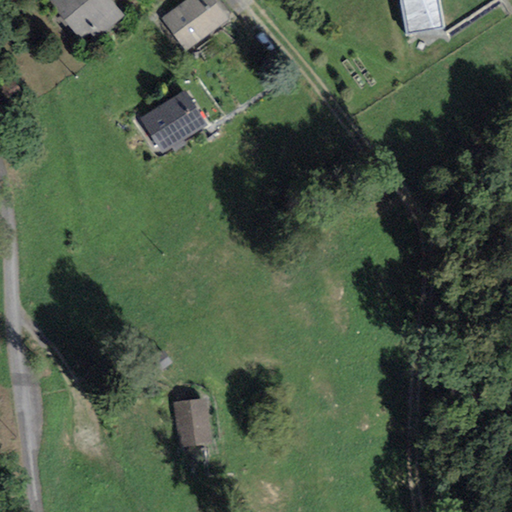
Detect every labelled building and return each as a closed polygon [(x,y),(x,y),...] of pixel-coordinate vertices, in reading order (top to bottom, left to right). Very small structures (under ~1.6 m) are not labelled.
[(105,32),(124,16),(109,0),(48,0),(84,43),(102,28),(105,32)] [(186,52),(229,19),(226,16),(230,13),(219,0),(186,0),(161,19),(186,52)] [(400,0),(407,36),(443,29),(438,0),(400,0)] [(438,0),(443,29),(444,35),(497,0),(438,0)] [(163,153),(205,126),(185,91),(140,120),(163,153)] [(206,399),(173,403),(179,448),(212,444),(206,399)]
